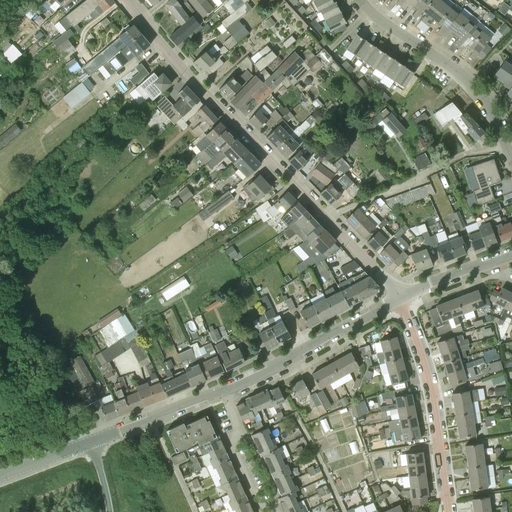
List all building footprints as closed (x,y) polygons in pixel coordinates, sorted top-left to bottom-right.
[(55,1),(60,6),(65,0),(37,0),(33,5),(38,10),(42,6),(48,11),(52,8),(50,6),(55,1)] [(88,23),(107,9),(114,3),(112,0),(85,0),(65,16),(65,17),(61,21),(68,30),(85,18),(88,23)] [(181,6),(180,5),(175,0),(171,0),(165,5),(181,25),(189,19),(180,7),(181,6)] [(212,10),(210,8),(203,0),(189,0),(203,17),(212,10)] [(230,15),(244,4),(240,0),(225,0),(222,3),(230,15)] [(309,2),(314,13),(320,11),(334,3),(333,3),(331,0),(314,0),(312,1),(309,2)] [(409,4),(413,7),(418,0),(405,0),(400,6),(404,10),(409,4)] [(412,16),(416,19),(423,11),(422,11),(431,0),(418,0),(413,7),(417,10),(412,16)] [(421,20),(425,24),(444,0),(431,0),(422,11),(423,11),(426,14),(421,20)] [(434,21),(438,24),(454,3),(449,0),(444,0),(425,24),(429,27),(434,21)] [(202,72),(207,68),(219,58),(225,53),(226,53),(237,43),(238,43),(249,33),(238,20),(252,9),(247,2),(246,2),(244,4),(230,15),(220,23),(231,36),(222,44),(223,46),(212,55),(207,50),(192,62),(202,72)] [(325,21),(340,13),(335,2),(333,3),(334,3),(320,11),(325,21)] [(441,37),(442,35),(458,15),(460,12),(463,9),(455,2),(454,3),(438,24),(441,27),(436,33),(441,37)] [(503,14),(508,6),(502,2),(497,10),(503,14)] [(297,10),(301,15),(306,10),(302,6),(297,10)] [(451,32),(454,35),(467,19),(460,12),(458,15),(442,35),(446,38),(451,32)] [(325,21),(330,31),(346,23),(340,13),(325,21)] [(169,38),(176,46),(200,25),(192,17),(169,38)] [(264,23),(270,29),(276,24),(270,17),(264,23)] [(309,23),(314,28),(318,24),(314,19),(309,23)] [(453,44),(457,47),(475,25),(467,19),(454,35),(458,38),(453,44)] [(102,66),(103,66),(115,56),(141,34),(133,24),(118,37),(119,37),(82,67),(89,76),(102,66)] [(318,24),(314,28),(318,32),(322,28),(318,24)] [(505,24),(497,31),(503,36),(510,29),(505,24)] [(466,44),(470,48),(483,32),(475,25),(457,47),(461,51),(466,44)] [(49,46),(53,51),(72,36),(74,35),(69,29),(49,46)] [(482,59),(491,48),(486,44),(491,38),(483,32),(470,48),(474,50),(469,57),(473,60),(477,55),(482,59)] [(135,56),(135,57),(150,45),(141,34),(115,56),(103,66),(110,75),(135,56)] [(292,35),(282,44),(286,49),(296,41),(292,35)] [(346,49),(356,56),(366,41),(356,35),(346,49)] [(72,36),(53,51),(57,56),(61,54),(63,58),(74,49),(73,47),(78,44),(72,36)] [(363,65),(373,72),(375,69),(385,54),(380,51),(381,49),(382,50),(386,44),(380,40),(375,47),(365,62),(363,65)] [(356,56),(365,62),(375,47),(366,41),(356,56)] [(3,54),(11,63),(22,55),(12,44),(3,54)] [(276,58),(273,53),(266,46),(258,52),(262,57),(253,64),(259,72),(276,58)] [(307,48),(299,56),(306,64),(314,57),(315,56),(307,48)] [(313,72),(321,64),(314,57),(306,64),(299,56),(295,53),(291,57),(290,56),(277,69),(277,70),(285,78),(290,73),(294,77),(297,74),(301,78),(310,69),(313,72)] [(375,69),(384,75),(394,60),(385,54),(375,69)] [(219,89),(228,99),(241,87),(251,75),(251,63),(247,57),(237,65),(242,71),(245,69),(246,70),(236,81),(232,77),(219,89)] [(72,75),(78,71),(81,68),(74,58),(66,64),(72,75)] [(219,58),(207,68),(212,74),(224,63),(219,58)] [(341,68),(331,58),(324,65),(323,65),(327,69),(329,66),(336,73),(341,68)] [(392,84),(402,91),(414,73),(409,70),(410,68),(411,69),(414,63),(408,59),(404,66),(394,60),(384,75),(394,81),(392,84)] [(345,69),(350,65),(346,61),(344,62),(341,64),(345,69)] [(509,86),(507,88),(510,89),(511,86),(511,65),(505,61),(494,76),(509,86)] [(350,65),(345,69),(349,74),(354,70),(350,65)] [(22,77),(24,80),(31,74),(35,70),(33,67),(29,71),(22,77)] [(264,69),(255,76),(231,102),(237,108),(262,82),(262,83),(270,76),(264,69)] [(265,84),(272,91),(285,78),(277,70),(264,83),(265,84)] [(158,90),(161,93),(171,84),(162,74),(158,78),(153,73),(134,90),(144,102),(158,90)] [(361,87),(365,83),(361,79),(357,83),(361,87)] [(90,93),(81,83),(62,98),(71,108),(90,93)] [(365,83),(361,87),(365,92),(370,88),(365,83)] [(272,91),(265,84),(252,96),(259,103),(272,91)] [(176,123),(182,117),(200,101),(185,86),(178,93),(182,97),(173,106),(164,96),(157,102),(175,123),(176,123)] [(377,94),(381,98),(386,94),(381,89),(377,94)] [(386,94),(381,98),(386,103),(390,98),(386,94)] [(312,103),(317,110),(323,105),(317,98),(312,103)] [(201,122),(192,131),(198,138),(217,120),(200,101),(182,117),(176,123),(183,131),(188,126),(185,122),(197,112),(200,117),(198,119),(201,122)] [(452,118),(454,121),(462,115),(451,102),(432,115),(441,126),(452,118)] [(282,118),(275,109),(271,113),(263,105),(248,120),(258,130),(265,123),(270,129),(281,119),(282,118)] [(275,110),(282,118),(286,114),(287,113),(281,105),(275,110)] [(362,126),(375,114),(369,107),(356,119),(362,126)] [(125,117),(130,113),(126,108),(121,112),(125,117)] [(373,128),(382,120),(398,137),(405,130),(389,113),(390,113),(385,108),(380,113),(379,112),(368,122),(373,128)] [(424,112),(414,120),(419,126),(429,118),(424,112)] [(462,115),(454,121),(454,122),(455,122),(462,131),(465,129),(475,141),(484,133),(474,123),(465,113),(463,115),(462,115)] [(282,118),(281,119),(285,123),(290,119),(286,114),(282,118)] [(293,131),(276,148),(285,158),(299,145),(295,140),(310,125),(306,120),(299,126),(298,126),(293,131)] [(196,146),(200,152),(203,150),(212,142),(225,129),(219,122),(212,129),(196,146)] [(280,125),(266,138),(276,148),(293,131),(289,126),(285,130),(280,125)] [(203,150),(211,158),(219,151),(220,152),(235,138),(225,129),(212,142),(203,150)] [(242,159),(249,152),(235,138),(220,152),(219,151),(211,158),(212,159),(206,164),(210,169),(226,156),(233,163),(240,157),(242,159)] [(416,141),(421,150),(426,146),(422,138),(416,141)] [(298,150),(299,151),(288,161),(298,171),(309,160),(307,157),(314,150),(306,141),(298,150)] [(323,156),(328,161),(335,154),(330,149),(323,156)] [(233,163),(247,178),(261,164),(249,152),(242,159),(240,157),(233,163)] [(420,158),(425,168),(431,165),(426,155),(420,158)] [(344,174),(344,173),(351,167),(342,157),(333,165),(338,168),(344,174)] [(425,168),(420,158),(413,161),(418,171),(425,168)] [(333,165),(324,159),(313,174),(326,184),(338,168),(333,165)] [(493,159),(470,167),(478,189),(472,191),(477,205),(494,199),(489,186),(501,182),(493,159)] [(224,180),(235,171),(231,166),(220,175),(224,180)] [(252,202),(258,199),(266,192),(267,194),(273,191),(265,182),(266,181),(265,182),(259,176),(253,181),(252,179),(242,188),(252,202)] [(361,191),(353,183),(345,191),(353,198),(361,191)] [(341,195),(338,193),(329,184),(319,193),(331,205),(341,195)] [(434,194),(434,193),(430,184),(424,186),(428,196),(434,194)] [(186,186),(177,193),(184,202),(193,195),(186,186)] [(422,198),(428,196),(424,186),(419,188),(422,198)] [(417,200),(422,198),(419,188),(413,190),(417,200)] [(411,202),(417,200),(413,190),(408,192),(411,202)] [(228,191),(205,208),(210,216),(234,198),(228,191)] [(280,211),(282,213),(295,200),(287,192),(271,207),(267,201),(258,207),(262,212),(265,210),(273,218),(280,211)] [(406,204),(411,202),(408,192),(402,194),(406,204)] [(151,194),(133,211),(138,216),(156,200),(151,194)] [(400,206),(406,204),(402,194),(397,196),(400,206)] [(166,202),(170,210),(180,203),(176,196),(166,202)] [(395,208),(400,206),(397,196),(391,198),(395,208)] [(354,229),(366,218),(372,213),(373,214),(384,203),(380,198),(373,201),(373,202),(361,214),(357,209),(352,214),(352,213),(350,215),(351,215),(346,220),(354,229)] [(392,209),(395,208),(391,198),(385,200),(387,206),(392,209)] [(288,227),(289,226),(288,226),(290,224),(305,210),(297,202),(280,219),(288,227)] [(492,219),(496,231),(500,240),(511,235),(511,227),(510,222),(501,226),(496,211),(501,210),(498,203),(487,207),(492,219)] [(202,219),(208,214),(203,207),(197,212),(202,219)] [(311,242),(324,230),(305,210),(290,224),(292,226),(290,227),(296,235),(301,230),(306,236),(305,237),(307,239),(308,239),(309,239),(311,242)] [(457,222),(460,229),(465,227),(458,211),(453,213),(457,222)] [(368,234),(369,234),(370,233),(375,228),(375,229),(378,226),(377,226),(381,223),(381,222),(373,214),(372,213),(366,218),(354,229),(364,238),(368,234)] [(377,226),(378,226),(380,229),(367,242),(376,252),(392,236),(383,227),(388,222),(385,219),(381,222),(381,223),(377,226)] [(477,225),(485,246),(496,242),(493,232),(496,231),(492,219),(477,225)] [(440,257),(441,257),(443,262),(454,258),(448,241),(444,231),(429,237),(424,224),(416,227),(419,235),(421,234),(424,241),(427,248),(432,246),(433,248),(435,247),(440,257)] [(474,250),(485,246),(477,225),(466,230),(474,250)] [(401,228),(393,235),(396,239),(404,231),(401,228)] [(314,263),(315,265),(336,251),(340,248),(341,248),(340,247),(338,248),(333,243),(335,241),(324,230),(311,242),(309,239),(301,245),(311,256),(299,264),(303,270),(314,263)] [(97,239),(91,233),(88,236),(93,242),(97,239)] [(449,241),(456,257),(465,254),(463,248),(465,248),(461,236),(449,241)] [(389,265),(393,262),(403,252),(393,242),(390,245),(390,244),(379,255),(389,265)] [(223,249),(226,255),(232,251),(228,245),(223,249)] [(418,272),(432,266),(425,249),(411,254),(418,272)] [(403,252),(393,262),(398,267),(408,257),(403,252)] [(340,268),(343,275),(359,267),(354,261),(340,268)] [(354,285),(361,300),(378,291),(379,287),(359,267),(343,275),(346,281),(350,280),(352,284),(353,285),(354,285)] [(183,276),(160,291),(166,300),(189,285),(183,276)] [(352,284),(340,291),(349,307),(361,300),(354,285),(353,285),(352,284)] [(494,304),(504,309),(511,293),(501,288),(499,293),(493,290),(489,300),(494,303),(494,304)] [(325,298),(334,315),(349,307),(340,291),(340,290),(325,298)] [(484,306),(490,304),(485,293),(479,295),(478,290),(466,294),(473,310),(484,306)] [(456,298),(462,314),(473,310),(466,294),(456,298)] [(284,300),(289,311),(295,308),(291,298),(284,300)] [(320,322),(334,315),(325,298),(312,305),(320,322)] [(457,316),(462,314),(456,298),(446,302),(452,318),(457,316)] [(219,299),(205,308),(208,312),(221,304),(219,299)] [(443,325),(442,322),(452,318),(446,302),(435,306),(436,308),(429,310),(436,328),(443,325)] [(308,328),(320,322),(312,305),(299,311),(308,328)] [(276,316),(272,308),(263,313),(279,343),(290,337),(282,321),(276,324),(273,318),(276,316)] [(258,333),(267,350),(279,343),(263,313),(260,314),(261,317),(253,321),(258,333)] [(160,314),(147,321),(149,326),(162,319),(160,314)] [(108,347),(113,344),(118,341),(108,325),(90,336),(100,353),(102,351),(108,347)] [(490,327),(482,330),(484,336),(492,334),(490,327)] [(208,332),(213,343),(221,339),(216,329),(208,332)] [(87,330),(82,333),(85,339),(91,335),(87,330)] [(124,337),(130,348),(141,341),(136,330),(124,337)] [(468,345),(469,344),(467,339),(463,340),(462,335),(437,343),(440,354),(456,349),(468,345)] [(125,352),(130,348),(124,337),(119,340),(125,352)] [(383,352),(399,348),(396,337),(380,341),(383,352)] [(119,355),(125,352),(119,340),(118,341),(113,344),(119,355)] [(130,348),(133,353),(143,347),(141,341),(130,348)] [(223,341),(213,346),(226,371),(244,362),(238,348),(229,352),(223,341)] [(444,364),(459,359),(460,359),(458,353),(474,348),(472,343),(469,344),(468,345),(456,349),(440,354),(444,364)] [(114,358),(119,355),(113,344),(108,347),(114,358)] [(192,352),(198,364),(205,380),(224,372),(214,349),(206,353),(203,346),(193,352),(192,352)] [(366,357),(369,356),(370,356),(371,355),(369,346),(358,349),(362,357),(366,356),(366,357)] [(108,362),(114,358),(108,347),(102,351),(108,362)] [(133,353),(135,358),(146,352),(143,347),(133,353)] [(185,370),(192,386),(205,380),(198,364),(192,352),(193,352),(191,348),(177,354),(184,370),(185,370)] [(385,363),(402,359),(399,348),(383,352),(385,363)] [(93,357),(100,371),(110,364),(108,362),(102,351),(100,353),(93,357)] [(511,357),(511,354),(507,351),(503,352),(505,359),(511,357)] [(135,358),(138,363),(148,357),(146,352),(135,358)] [(348,373),(359,367),(351,352),(340,358),(348,373)] [(98,400),(98,399),(90,385),(95,383),(80,356),(70,361),(74,370),(66,374),(79,391),(83,397),(88,406),(98,400)] [(372,366),(370,356),(369,356),(366,357),(366,356),(362,357),(368,367),(372,366)] [(148,357),(138,363),(140,368),(150,363),(148,357)] [(339,379),(348,373),(340,358),(331,364),(339,379)] [(447,375),(463,370),(472,367),(484,363),(483,358),(462,364),(460,359),(459,359),(444,364),(447,375)] [(388,374),(405,369),(402,359),(385,363),(388,374)] [(490,364),(489,364),(488,364),(491,372),(492,372),(503,369),(500,360),(490,364)] [(110,364),(100,371),(102,376),(113,370),(110,364)] [(330,384),(339,379),(331,364),(321,369),(330,384)] [(450,386),(476,378),(472,367),(463,370),(447,375),(450,386)] [(320,389),(330,384),(321,369),(311,374),(320,389)] [(405,369),(388,374),(391,385),(408,380),(405,369)] [(172,376),(179,392),(192,386),(185,370),(184,370),(172,376)] [(373,373),(367,370),(363,381),(370,379),(373,373)] [(159,382),(160,384),(166,398),(179,392),(172,376),(159,382)] [(146,383),(153,403),(166,398),(160,384),(159,382),(158,377),(147,382),(147,383),(146,383)] [(372,378),(373,380),(369,381),(370,387),(379,385),(377,377),(372,378)] [(298,400),(310,393),(302,380),(290,386),(298,400)] [(124,381),(119,382),(123,393),(128,392),(124,381)] [(119,416),(130,411),(125,396),(124,396),(123,393),(119,382),(114,384),(116,390),(115,391),(117,399),(113,401),(114,403),(119,416)] [(146,405),(153,403),(146,383),(138,386),(146,405)] [(130,411),(146,405),(138,386),(136,387),(138,391),(125,396),(130,411)] [(279,404),(285,401),(278,387),(268,391),(274,406),(273,406),(274,409),(279,407),(280,407),(279,404)] [(495,397),(496,396),(504,395),(503,387),(494,389),(495,397)] [(274,406),(268,391),(267,389),(256,394),(262,409),(268,406),(269,408),(273,406),(274,406)] [(322,404),(324,409),(331,405),(322,390),(316,394),(322,404)] [(452,394),(453,405),(470,402),(479,401),(477,390),(452,394)] [(324,410),(324,409),(322,404),(316,394),(315,393),(310,395),(311,399),(309,399),(319,418),(326,415),(324,410)] [(258,413),(257,411),(262,409),(256,394),(245,399),(246,401),(253,416),(254,415),(258,413)] [(397,409),(413,405),(411,394),(394,397),(396,403),(380,407),(381,412),(385,411),(389,410),(397,409)] [(98,400),(106,420),(119,416),(114,403),(113,401),(112,401),(110,395),(98,399),(98,400)] [(339,399),(343,407),(349,404),(345,396),(339,399)] [(508,397),(499,399),(501,405),(509,404),(508,397)] [(248,417),(249,420),(254,417),(254,415),(253,416),(246,401),(236,406),(242,420),(248,417)] [(361,415),(357,402),(350,405),(354,418),(361,415)] [(453,405),(455,416),(472,413),(470,402),(453,405)] [(397,409),(389,410),(390,415),(391,421),(416,416),(413,405),(397,409)] [(457,427),(474,424),(472,413),(455,416),(457,427)] [(199,445),(202,444),(216,437),(207,416),(185,425),(183,423),(166,431),(176,452),(193,444),(192,442),(197,440),(199,445)] [(416,416),(391,421),(393,431),(401,430),(418,427),(416,416)] [(459,438),(476,435),(474,424),(457,427),(459,438)] [(403,440),(403,441),(420,438),(418,427),(401,430),(393,431),(395,442),(403,440)] [(256,446),(271,440),(268,434),(270,433),(268,428),(260,431),(251,436),(256,446)] [(200,450),(203,456),(223,446),(218,436),(216,437),(202,444),(204,449),(200,450)] [(263,456),(278,449),(277,448),(276,444),(273,445),(271,440),(256,446),(261,457),(263,456)] [(466,457),(483,455),(482,444),(465,446),(466,457)] [(211,465),(228,457),(223,446),(203,456),(201,456),(205,467),(211,465)] [(277,448),(278,449),(263,456),(267,466),(282,459),(280,454),(282,453),(280,447),(277,448)] [(183,452),(171,458),(174,465),(187,460),(183,452)] [(407,465),(424,463),(422,452),(406,454),(407,465)] [(466,457),(468,468),(485,466),(483,455),(466,457)] [(218,474),(233,467),(228,457),(211,465),(213,469),(215,468),(218,474)] [(272,476),(289,469),(287,464),(284,465),(282,459),(267,466),(272,476)] [(380,460),(373,462),(375,469),(382,468),(380,460)] [(408,476),(425,474),(424,463),(407,465),(408,476)] [(486,477),(485,469),(485,466),(468,468),(469,479),(486,477)] [(220,485),(237,478),(233,467),(218,474),(220,479),(218,480),(220,485)] [(277,487),(292,480),(289,474),(291,473),(289,469),(272,476),(277,487)] [(410,487),(427,485),(425,474),(408,476),(410,487)] [(471,490),(488,488),(486,477),(469,479),(471,490)] [(227,495),(242,488),(237,478),(220,485),(223,490),(225,489),(227,495)] [(277,487),(281,497),(281,498),(295,491),(295,492),(299,490),(297,485),(294,486),(292,480),(277,487)] [(427,485),(410,487),(412,505),(427,503),(426,497),(428,497),(427,485)] [(363,487),(357,490),(360,497),(366,494),(363,487)] [(230,506),(247,499),(242,488),(227,495),(230,500),(228,501),(230,506)] [(278,499),(283,510),(298,503),(295,497),(297,496),(295,492),(295,491),(281,498),(281,497),(278,499)] [(473,511),(490,508),(489,497),(472,499),(473,511)] [(235,511),(244,511),(252,509),(247,499),(230,506),(232,511),(234,510),(235,511)] [(283,511),(304,511),(302,507),(300,508),(298,503),(283,510),(283,511)]
